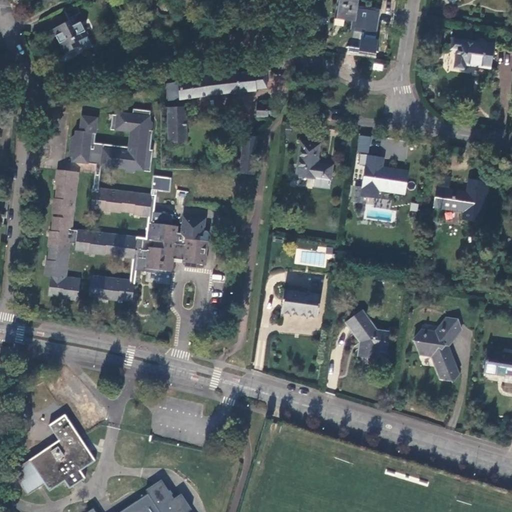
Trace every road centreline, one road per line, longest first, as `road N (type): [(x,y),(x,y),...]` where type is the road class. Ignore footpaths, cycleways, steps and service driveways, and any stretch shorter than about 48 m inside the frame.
road 1 (tertiary): [(511,468),(216,378),(1,330)]
road 2 (residential): [(26,94),(284,58),(322,64),(369,86),(401,80)]
road 3 (residential): [(26,94),(1,330)]
road 4 (residential): [(401,80),(409,107),(429,126),(511,142)]
